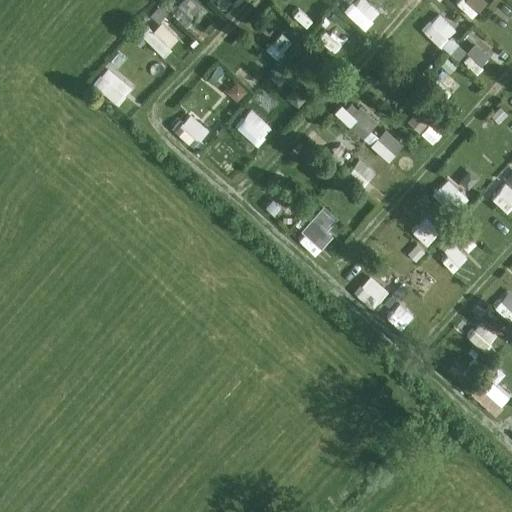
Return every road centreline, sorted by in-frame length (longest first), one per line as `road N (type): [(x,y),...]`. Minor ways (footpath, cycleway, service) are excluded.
road 1 (track): [(260,179),(418,0)]
road 2 (track): [(355,259),(511,79)]
road 3 (track): [(151,117),(254,0)]
road 4 (track): [(430,325),(511,236)]
